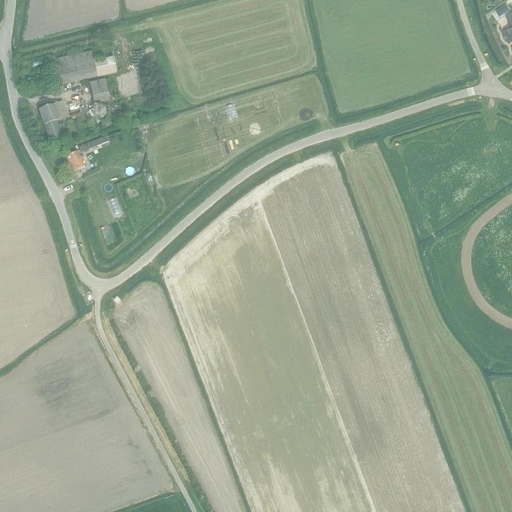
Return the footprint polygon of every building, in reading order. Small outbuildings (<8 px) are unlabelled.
[(500,0),(492,5),(495,9),(502,4),(500,0)] [(505,6),(501,9),(504,14),(509,11),(505,6)] [(52,60),(58,86),(116,73),(113,57),(93,62),(91,52),(52,60)] [(90,83),(93,101),(109,98),(105,80),(90,83)] [(56,121),(68,117),(63,101),(38,110),(50,142),(62,138),(60,133),(66,131),(63,124),(58,125),(56,121)] [(80,113),(71,116),(73,120),(81,117),(82,120),(91,117),(92,122),(98,119),(94,108),(87,110),(86,107),(79,109),(80,113)] [(107,137),(95,141),(98,147),(109,142),(107,137)] [(87,144),(79,147),(82,153),(89,150),(87,144)] [(82,163),(84,161),(82,157),(80,158),(77,152),(66,157),(73,172),(79,169),(81,173),(85,171),(82,163)]
